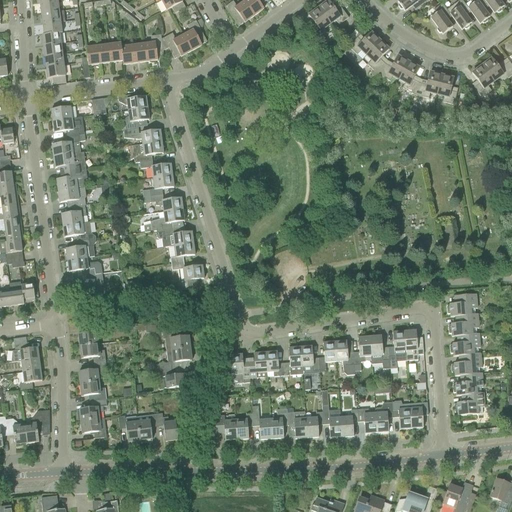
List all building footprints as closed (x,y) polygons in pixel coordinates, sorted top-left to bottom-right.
[(180,0),(163,0),(161,2),(166,12),(171,9),(174,15),(185,9),(180,0)] [(246,0),(243,3),(254,17),(263,10),(260,6),(265,2),(263,0),(246,0)] [(400,0),(397,3),(399,5),(398,7),(400,11),(402,10),(404,13),(411,7),(415,5),(418,10),(423,6),(430,1),(428,0),(400,0)] [(461,0),(446,11),(449,15),(461,32),(464,30),(466,31),(469,28),(469,26),(471,24),(466,17),(463,14),(468,10),(467,9),(461,0)] [(473,5),(467,9),(468,10),(471,14),(479,26),(482,24),(484,25),(487,22),(487,20),(489,18),(484,11),(481,8),(486,4),(482,0),(471,0),(470,1),(473,5)] [(482,0),(486,4),(488,8),(494,15),(496,13),(498,14),(502,12),(501,9),(504,8),(498,0),(497,0),(482,0)] [(39,4),(41,15),(58,13),(57,2),(39,4)] [(254,17),(243,3),(236,8),(232,2),(224,8),(238,27),(243,23),(244,24),(254,17)] [(323,4),(317,8),(330,26),(335,21),(338,26),(340,25),(348,19),(341,9),(335,13),(333,9),(328,2),(324,5),(323,4)] [(449,15),(446,11),(442,5),(433,11),(436,15),(430,19),(437,28),(436,30),(438,34),(440,33),(442,36),(452,29),(444,18),(449,15)] [(311,14),(308,17),(313,24),(315,27),(310,31),(314,36),(318,41),(327,34),(324,30),(330,26),(317,8),(310,13),(311,14)] [(58,13),(41,15),(42,26),(60,23),(64,23),(63,12),(58,13)] [(135,17),(140,22),(143,19),(137,14),(135,17)] [(131,18),(128,21),(134,26),(137,23),(131,18)] [(189,33),(182,37),(191,52),(201,47),(200,46),(206,42),(195,22),(186,27),(189,33)] [(41,36),(41,37),(61,34),(60,23),(42,26),(43,36),(41,36)] [(41,37),(42,48),(60,45),(59,35),(61,35),(61,34),(41,37)] [(172,34),(161,40),(162,52),(168,49),(174,60),(180,57),(180,58),(191,52),(182,37),(175,40),(172,34)] [(353,43),(348,48),(356,56),(360,52),(365,57),(380,41),(374,36),(374,37),(370,34),(364,40),(361,43),(357,39),(353,43)] [(151,44),(142,45),(145,63),(157,62),(156,56),(163,55),(162,52),(161,40),(160,36),(150,37),(151,44)] [(380,41),(365,57),(370,62),(366,66),(377,76),(384,65),(379,60),(382,57),(388,51),(385,48),(386,47),(380,41)] [(120,44),(108,46),(111,64),(122,62),(120,48),(121,48),(120,44)] [(42,48),(44,58),(62,56),(60,45),(42,48)] [(142,45),(131,47),(134,65),(145,63),(142,45)] [(108,46),(97,47),(99,65),(111,64),(108,46)] [(99,65),(97,47),(85,49),(87,59),(88,67),(99,65)] [(121,48),(120,48),(122,62),(122,66),(134,65),(131,47),(121,48)] [(44,58),(45,69),(63,67),(62,56),(44,58)] [(384,65),(377,76),(389,82),(392,78),(398,81),(409,62),(402,59),(401,60),(397,57),(393,65),(391,69),(390,70),(384,65)] [(88,67),(87,59),(81,60),(81,64),(83,80),(90,79),(88,67)] [(487,61),(480,66),(493,83),(499,79),(502,84),(511,76),(511,67),(509,63),(499,70),(496,67),(491,60),(487,62),(487,61)] [(409,62),(398,81),(404,84),(402,89),(414,96),(419,85),(412,81),(414,77),(419,69),(415,67),(415,66),(409,62)] [(475,72),(471,74),(476,82),(479,85),(474,89),(477,93),(481,99),(491,92),(487,87),(493,83),(480,66),(474,71),(475,72)] [(63,67),(45,69),(47,80),(52,79),(53,86),(66,84),(63,67)] [(419,85),(414,96),(428,100),(430,94),(436,96),(441,75),(434,73),(433,75),(429,74),(427,82),(426,86),(419,85)] [(441,75),(436,96),(443,98),(442,103),(453,106),(455,100),(456,94),(450,92),(451,88),(453,80),(449,79),(449,77),(441,75)] [(127,107),(128,113),(147,110),(145,98),(145,99),(141,99),(140,95),(117,98),(118,103),(126,107),(127,107)] [(104,100),(97,101),(99,116),(106,115),(104,100)] [(99,116),(97,101),(91,102),(93,117),(99,116)] [(50,111),(52,123),(71,120),(70,109),(50,111)] [(126,118),(123,123),(125,128),(125,131),(138,129),(137,123),(148,121),(148,122),(149,122),(147,110),(128,113),(128,118),(126,118)] [(84,136),(81,119),(71,120),(52,123),(54,134),(65,132),(66,138),(84,136)] [(11,128),(0,129),(0,131),(1,143),(1,146),(13,144),(11,128)] [(141,140),(142,146),(161,143),(160,131),(159,132),(140,135),(138,135),(138,129),(125,131),(122,131),(124,139),(138,140),(141,140)] [(67,144),(51,147),(53,158),(80,154),(78,143),(80,143),(85,142),(84,136),(66,138),(67,144)] [(135,159),(133,160),(134,165),(139,164),(152,162),(151,156),(162,155),(163,155),(161,143),(142,146),(134,147),(135,159)] [(80,154),(53,158),(54,169),(56,169),(56,172),(58,172),(58,175),(86,171),(83,154),(80,154)] [(4,163),(0,163),(0,168),(10,168),(9,162),(10,162),(10,157),(4,158),(4,163)] [(151,169),(152,180),(172,177),(170,165),(170,166),(153,168),(152,162),(139,164),(140,170),(151,169)] [(87,180),(86,171),(58,175),(58,178),(57,178),(57,181),(56,181),(57,193),(84,189),(85,189),(84,182),(87,180)] [(0,174),(0,186),(15,185),(15,184),(12,185),(11,173),(0,174)] [(142,192),(143,199),(162,196),(161,190),(173,189),(172,177),(152,180),(154,191),(142,192)] [(0,197),(16,196),(15,185),(0,186),(0,197)] [(84,189),(57,193),(59,204),(67,203),(68,209),(72,208),(84,207),(83,200),(85,198),(84,189)] [(0,197),(2,209),(18,207),(16,196),(0,197)] [(150,198),(143,199),(144,205),(151,204),(155,204),(155,207),(162,207),(163,214),(182,211),(181,199),(180,199),(180,200),(163,202),(162,196),(150,198)] [(0,220),(3,221),(19,218),(18,207),(2,209),(2,215),(0,215),(0,220)] [(61,216),(62,227),(82,225),(81,218),(86,217),(84,207),(72,208),(73,214),(61,216)] [(150,223),(151,228),(151,233),(155,232),(173,230),(172,226),(176,226),(176,223),(183,223),(184,223),(182,211),(163,214),(164,220),(155,222),(150,223)] [(343,215),(346,226),(354,224),(352,213),(343,215)] [(3,221),(5,232),(21,230),(19,218),(3,221)] [(82,225),(62,227),(64,239),(76,237),(76,243),(89,241),(95,240),(95,238),(90,235),(89,224),(82,225)] [(21,230),(5,232),(6,241),(6,243),(22,241),(21,230)] [(160,232),(155,232),(156,239),(158,241),(160,240),(164,240),(166,249),(173,248),(193,245),(191,233),(191,234),(185,234),(174,236),(173,230),(160,232)] [(74,249),(65,251),(67,262),(86,259),(94,258),(92,247),(95,243),(95,240),(89,241),(76,243),(77,245),(76,246),(75,246),(74,246),(74,247),(74,249)] [(0,244),(0,255),(4,255),(21,253),(22,253),(20,242),(22,241),(6,243),(0,244)] [(170,259),(171,266),(183,264),(182,258),(194,256),(194,257),(193,245),(173,248),(175,258),(170,259)] [(21,253),(4,255),(5,258),(6,264),(6,266),(12,266),(12,265),(11,260),(22,258),(21,253)] [(22,258),(11,260),(12,265),(18,264),(18,268),(24,268),(23,263),(22,258)] [(86,259),(67,262),(68,273),(80,272),(81,278),(85,277),(102,275),(100,266),(97,263),(87,265),(86,259)] [(177,271),(178,276),(183,275),(184,282),(196,281),(203,280),(204,280),(202,267),(201,267),(201,268),(184,270),(183,264),(171,266),(172,272),(177,271)] [(102,275),(85,277),(86,283),(74,285),(76,297),(95,294),(94,296),(99,297),(100,294),(101,289),(102,286),(103,287),(102,275)] [(183,275),(178,276),(179,283),(177,283),(179,292),(197,289),(196,281),(184,282),(183,275)] [(20,283),(9,285),(10,291),(12,307),(23,305),(23,303),(21,287),(20,283)] [(21,287),(23,303),(35,302),(32,285),(21,287)] [(0,301),(1,309),(12,307),(10,291),(0,292),(0,301)] [(450,318),(455,318),(477,316),(475,316),(474,310),(477,310),(476,296),(454,298),(454,305),(449,306),(446,307),(447,315),(449,315),(450,318)] [(451,338),(457,338),(457,337),(479,336),(479,335),(476,336),(476,330),(478,329),(477,316),(455,318),(456,325),(450,326),(448,326),(448,335),(451,335),(451,338)] [(78,335),(79,348),(98,345),(97,339),(102,338),(100,324),(87,323),(87,324),(88,324),(89,334),(78,335)] [(165,340),(166,352),(190,349),(188,337),(181,338),(179,328),(181,328),(161,326),(163,341),(165,340)] [(415,332),(404,333),(406,362),(417,362),(418,357),(423,356),(422,339),(416,339),(415,332)] [(393,348),(387,349),(389,370),(397,370),(396,363),(406,362),(404,333),(392,334),(393,348)] [(453,358),(458,358),(458,357),(480,356),(480,355),(477,355),(477,349),(480,349),(479,336),(457,337),(457,338),(457,345),(452,345),(452,346),(449,346),(450,355),(452,355),(453,358)] [(369,338),(370,358),(371,366),(382,365),(382,371),(389,371),(387,349),(381,349),(380,337),(369,338)] [(10,364),(21,362),(39,360),(37,349),(27,350),(25,338),(13,340),(15,352),(11,353),(10,364)] [(359,354),(353,354),(354,373),(360,373),(360,364),(364,363),(364,358),(370,358),(369,338),(358,339),(359,354)] [(324,359),(318,359),(319,372),(325,372),(325,364),(336,363),(334,343),(323,344),(324,359)] [(346,343),(334,343),(336,363),(342,363),(343,374),(347,377),(354,376),(353,354),(347,355),(346,343)] [(92,359),(93,365),(105,363),(104,352),(99,352),(98,345),(79,348),(81,360),(92,359)] [(311,348),(300,349),(301,368),(301,373),(319,372),(318,359),(312,360),(311,348)] [(159,372),(171,371),(170,364),(191,362),(190,349),(166,352),(167,364),(158,365),(158,366),(159,372)] [(289,364),(283,365),(284,377),(302,376),(301,373),(301,368),(300,349),(288,350),(289,364)] [(276,353),(265,354),(267,374),(273,373),(273,378),(284,377),(283,365),(277,365),(276,353)] [(254,367),(248,367),(249,380),(267,379),(267,374),(265,354),(253,355),(254,367)] [(249,380),(248,367),(242,368),(241,356),(229,357),(230,376),(229,376),(227,380),(230,381),(234,382),(237,383),(237,385),(250,384),(249,380)] [(454,378),(459,377),(482,375),(479,375),(479,369),(481,369),(480,356),(458,357),(458,358),(459,365),(453,365),(453,366),(451,366),(451,375),(454,374),(454,378)] [(21,362),(22,374),(40,371),(39,360),(21,362)] [(78,373),(80,385),(98,383),(97,376),(103,376),(102,370),(106,370),(105,363),(93,365),(94,371),(78,373)] [(40,371),(22,374),(24,385),(19,385),(20,391),(32,390),(32,384),(42,382),(40,371)] [(171,371),(159,372),(160,378),(157,378),(159,391),(185,388),(183,375),(172,377),(171,371)] [(455,397),(461,397),(483,395),(480,395),(480,389),(483,389),(482,375),(459,377),(460,384),(455,385),(452,386),(453,394),(455,394),(455,397)] [(88,397),(89,403),(106,401),(104,389),(99,390),(98,383),(80,385),(81,398),(88,397)] [(461,397),(461,404),(456,405),(454,405),(454,414),(457,414),(457,417),(478,416),(478,415),(482,415),(481,409),(484,408),(483,395),(461,397)] [(106,401),(89,403),(89,404),(90,404),(90,409),(79,411),(79,412),(77,412),(78,422),(80,422),(80,423),(99,421),(98,414),(103,413),(102,408),(106,407),(106,401)] [(392,419),(398,419),(399,431),(411,430),(409,406),(401,407),(400,403),(391,404),(391,405),(392,419)] [(420,405),(409,406),(411,430),(422,429),(421,417),(427,417),(427,404),(420,405)] [(391,405),(383,405),(381,409),(374,410),(375,415),(376,434),(387,433),(386,420),(392,419),(391,405)] [(322,407),(322,414),(323,426),(329,426),(330,439),(335,439),(335,441),(341,441),(341,439),(340,419),(339,411),(328,412),(328,407),(322,407)] [(251,408),(252,415),(253,428),(259,428),(260,441),(271,440),(270,421),(259,422),(258,408),(251,408)] [(277,420),(270,421),(271,440),(283,440),(282,428),(288,427),(287,414),(287,410),(276,411),(277,420)] [(368,410),(357,411),(358,424),(364,423),(365,435),(376,434),(375,415),(368,415),(368,410)] [(30,425),(24,426),(26,445),(38,443),(38,438),(37,433),(41,433),(40,429),(49,428),(48,411),(38,413),(38,417),(34,417),(35,420),(31,420),(29,423),(30,425)] [(351,418),(340,419),(341,439),(353,438),(352,424),(358,424),(357,411),(350,411),(351,418)] [(293,414),(287,414),(288,427),(294,427),(295,440),(306,440),(305,420),(294,421),(293,414)] [(316,419),(305,420),(306,440),(318,439),(317,427),(323,426),(322,414),(316,414),(316,419)] [(162,415),(155,416),(157,428),(163,427),(165,443),(177,441),(175,423),(168,424),(167,419),(162,419),(162,415)] [(246,421),(235,422),(236,441),(248,440),(247,428),(253,428),(252,415),(246,416),(246,421)] [(155,416),(137,418),(140,442),(152,440),(150,429),(157,428),(155,416)] [(209,423),(206,436),(219,435),(224,434),(225,442),(236,441),(235,422),(234,417),(228,417),(220,418),(210,418),(209,423)] [(140,442),(137,418),(125,420),(124,418),(118,418),(119,432),(120,431),(120,430),(125,430),(127,443),(140,442)] [(12,420),(5,421),(7,434),(13,433),(15,446),(26,445),(24,426),(18,427),(18,424),(15,422),(13,423),(12,420)] [(99,421),(80,423),(81,435),(93,434),(94,440),(93,440),(106,439),(105,429),(105,427),(104,420),(103,420),(99,421)] [(510,485),(503,483),(495,480),(489,498),(500,502),(496,511),(507,511),(511,499),(511,494),(507,493),(510,485)] [(462,491),(460,490),(449,486),(442,505),(454,510),(453,511),(463,511),(473,487),(471,487),(466,485),(464,492),(462,492),(462,491)] [(424,500),(419,498),(408,494),(406,500),(399,501),(394,511),(429,511),(437,491),(428,488),(424,500)] [(355,508),(353,511),(389,511),(391,506),(383,504),(383,502),(375,499),(374,501),(361,496),(360,499),(359,499),(355,508)] [(64,511),(64,510),(58,511),(56,497),(40,499),(42,511),(64,511)] [(332,505),(329,504),(316,499),(313,507),(312,506),(309,511),(310,511),(341,511),(344,505),(333,502),(332,505)] [(102,511),(97,511),(96,511),(95,511),(117,511),(117,502),(101,504),(102,511)]
